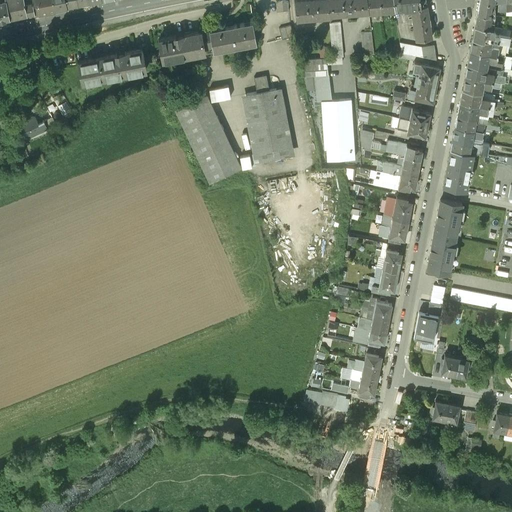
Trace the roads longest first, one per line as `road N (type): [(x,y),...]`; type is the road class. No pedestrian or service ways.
road 1 (residential): [(440,0),(456,68),(395,376)]
road 2 (track): [(0,458),(177,388),(300,402)]
road 3 (secondary): [(0,33),(155,0)]
